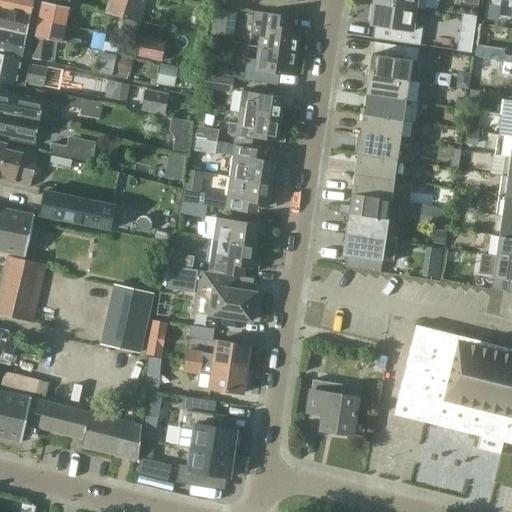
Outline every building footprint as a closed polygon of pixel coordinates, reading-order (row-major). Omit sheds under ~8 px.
[(0,0),(0,10),(31,17),(34,0),(0,0)] [(110,0),(107,13),(140,23),(146,0),(110,0)] [(374,0),(374,1),(416,8),(426,9),(427,0),(374,0)] [(416,8),(374,1),(374,6),(371,5),(369,21),(371,21),(371,25),(395,29),(394,40),(391,40),(390,41),(420,46),(423,27),(414,26),(416,8)] [(44,2),(40,19),(67,25),(70,7),(44,2)] [(214,9),(210,35),(225,37),(228,11),(214,9)] [(0,10),(0,27),(28,33),(31,17),(0,10)] [(260,36),(259,48),(298,54),(301,31),(279,28),(281,16),(253,12),(250,34),(260,36)] [(463,14),(457,51),(471,53),(477,16),(463,14)] [(40,19),(36,37),(51,40),(80,46),(82,41),(69,38),(69,37),(64,36),(67,25),(40,19)] [(0,27),(0,54),(22,59),(28,33),(0,27)] [(94,32),(91,48),(103,50),(105,43),(106,35),(94,32)] [(51,40),(36,37),(32,59),(48,61),(51,40)] [(142,38),(138,57),(161,62),(165,43),(142,38)] [(103,50),(103,53),(114,55),(116,56),(118,45),(105,43),(103,50)] [(372,54),(369,75),(409,81),(412,60),(417,61),(419,49),(386,44),(384,56),(372,54)] [(477,45),(476,56),(476,57),(487,59),(487,58),(489,47),(477,45)] [(298,54),(259,48),(257,61),(247,59),(244,82),(271,85),(273,73),(295,77),(298,54)] [(22,59),(0,54),(0,82),(25,87),(26,83),(44,86),(47,69),(29,65),(28,73),(19,71),(22,59)] [(511,62),(504,62),(502,74),(511,75),(511,62)] [(160,64),(156,84),(173,88),(178,67),(160,64)] [(202,74),(212,76),(213,69),(203,67),(202,74)] [(457,88),(468,90),(470,74),(465,73),(458,78),(457,88)] [(202,74),(200,87),(232,93),(234,80),(212,76),(202,74)] [(369,75),(366,96),(406,101),(409,81),(369,75)] [(120,92),(119,100),(127,101),(130,85),(122,83),(120,92)] [(24,97),(0,92),(0,112),(40,122),(44,102),(81,109),(83,99),(26,88),(24,97)] [(146,90),(141,111),(165,116),(169,95),(146,90)] [(480,92),(471,90),(469,102),(478,103),(480,92)] [(119,100),(120,92),(112,91),(111,99),(119,100)] [(243,92),(240,114),(282,121),(284,105),(291,106),(292,99),(243,92)] [(187,96),(185,104),(195,106),(196,98),(187,96)] [(366,96),(363,116),(403,122),(406,101),(366,96)] [(454,100),(454,108),(465,109),(466,102),(454,100)] [(479,113),(467,111),(464,131),(476,132),(479,113)] [(40,122),(0,112),(0,133),(10,135),(9,140),(35,146),(40,122)] [(282,121),(240,114),(239,125),(225,123),(224,135),(285,144),(286,137),(279,136),(282,121)] [(363,116),(360,135),(400,141),(403,122),(363,116)] [(186,153),(192,122),(172,119),(170,131),(175,139),(173,151),(186,153)] [(192,140),(217,143),(219,131),(194,127),(192,140)] [(476,133),(465,132),(463,144),(475,145),(476,133)] [(360,135),(358,154),(397,160),(414,162),(417,143),(400,141),(360,135)] [(215,155),(217,143),(192,140),(191,152),(215,155)] [(0,166),(2,157),(19,161),(24,160),(25,154),(38,157),(39,153),(0,143),(0,166)] [(51,145),(50,153),(78,159),(80,151),(51,145)] [(235,147),(231,179),(272,185),(275,169),(282,170),(283,163),(264,161),(265,152),(235,147)] [(458,169),(461,151),(454,150),(451,167),(458,169)] [(2,157),(0,166),(0,179),(18,184),(17,186),(27,188),(28,186),(30,187),(33,177),(37,179),(40,168),(35,167),(38,157),(25,154),(24,160),(19,161),(2,157)] [(358,154),(355,175),(394,181),(397,160),(358,154)] [(72,161),(52,157),(50,166),(70,170),(72,161)] [(94,176),(95,168),(86,166),(85,174),(94,176)] [(355,175),(352,195),(391,201),(394,181),(355,175)] [(184,191),(182,204),(207,208),(257,215),(258,205),(276,208),(277,201),(270,200),(272,185),(231,179),(228,199),(208,196),(208,195),(184,191)] [(44,191),(40,215),(111,230),(115,206),(44,191)] [(352,195),(349,215),(389,221),(391,201),(352,195)] [(511,197),(505,196),(502,216),(511,217),(511,197)] [(465,199),(455,198),(454,210),(463,211),(465,199)] [(207,208),(182,204),(180,215),(205,219),(207,208)] [(0,251),(26,256),(35,215),(0,207),(0,251)] [(431,226),(448,228),(450,211),(434,208),(431,226)] [(349,215),(346,234),(386,240),(389,221),(349,215)] [(511,217),(502,216),(499,236),(511,237),(511,217)] [(217,219),(214,241),(256,247),(258,231),(265,232),(266,226),(217,219)] [(434,244),(445,245),(446,232),(436,231),(434,244)] [(396,242),(386,240),(346,234),(343,255),(347,255),(345,266),(381,271),(383,261),(394,262),(396,242)] [(511,237),(499,236),(496,256),(511,258),(511,237)] [(256,247),(214,241),(211,263),(260,270),(260,264),(253,263),(256,247)] [(442,261),(443,251),(427,249),(426,258),(442,261)] [(170,254),(169,266),(194,270),(195,257),(170,254)] [(511,258),(496,256),(492,287),(511,290),(511,258)] [(8,257),(0,291),(0,314),(33,322),(47,266),(8,257)] [(256,307),(257,300),(255,297),(256,294),(229,290),(231,276),(189,270),(197,272),(194,293),(209,296),(208,301),(212,301),(210,315),(252,321),(254,309),(256,307)] [(156,289),(115,280),(101,339),(142,349),(156,289)] [(511,349),(416,326),(394,415),(481,437),(478,449),(501,455),(504,442),(511,444),(511,349)] [(192,327),(190,339),(214,342),(216,331),(192,327)] [(188,351),(186,361),(246,370),(250,346),(217,341),(215,356),(205,355),(205,353),(188,351)] [(148,346),(146,355),(161,357),(163,348),(148,346)] [(385,373),(388,358),(375,355),(372,371),(385,373)] [(157,359),(148,358),(147,369),(156,370),(157,359)] [(246,370),(186,361),(185,372),(202,374),(202,373),(212,375),(210,390),(243,394),(246,370)] [(0,389),(0,390),(32,398),(46,402),(51,384),(4,373),(0,389)] [(324,415),(322,430),(352,435),(358,397),(342,395),(344,385),(313,380),(308,413),(324,415)] [(0,437),(21,443),(24,432),(32,398),(0,390),(0,437)] [(194,430),(191,448),(233,454),(234,450),(237,450),(239,435),(236,434),(237,430),(212,427),(214,416),(217,416),(217,415),(214,414),(216,402),(184,397),(182,408),(188,409),(185,429),(194,430)] [(32,398),(24,432),(36,435),(38,428),(83,439),(81,446),(138,460),(139,458),(139,457),(141,442),(141,440),(143,425),(46,402),(32,398)] [(158,418),(146,416),(145,426),(156,428),(158,418)] [(139,457),(139,458),(141,458),(153,461),(155,443),(141,442),(139,457)] [(233,454),(191,448),(189,466),(179,465),(176,483),(206,487),(207,486),(204,486),(205,474),(230,478),(230,474),(233,475),(236,459),(233,458),(233,454)] [(141,458),(137,474),(168,481),(172,465),(153,461),(141,458)]
